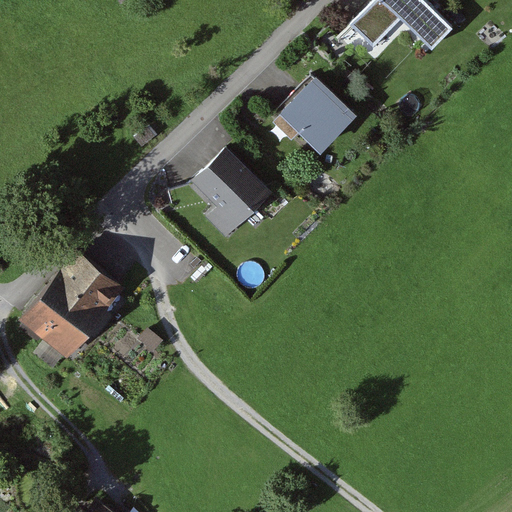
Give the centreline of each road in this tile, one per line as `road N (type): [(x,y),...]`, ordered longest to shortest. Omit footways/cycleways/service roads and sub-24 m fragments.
road 1 (residential): [(319,0),(123,192),(182,348)]
road 2 (track): [(182,348),(207,380),(373,511)]
